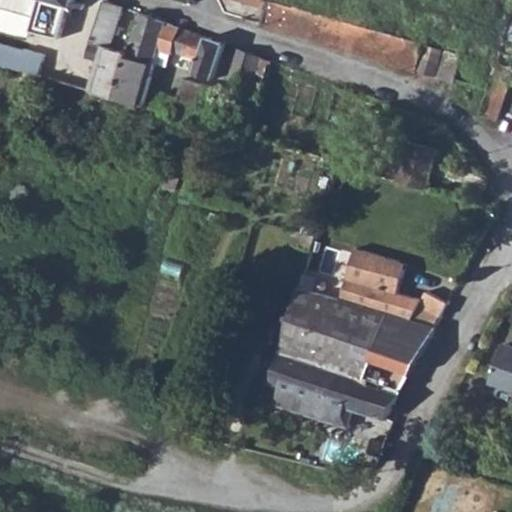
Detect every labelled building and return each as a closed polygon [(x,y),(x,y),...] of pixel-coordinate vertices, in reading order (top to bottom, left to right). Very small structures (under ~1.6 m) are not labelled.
[(70,5),(73,6),(74,0),(0,0),(0,26),(32,36),(33,32),(60,40),(70,5)] [(444,0),(443,7),(509,27),(511,22),(511,19),(511,18),(452,0),(444,0)] [(95,70),(89,90),(117,98),(130,55),(130,54),(111,48),(123,6),(106,1),(103,9),(92,44),(102,47),(95,70)] [(302,15),(297,34),(421,72),(428,46),(358,24),(305,6),(302,15)] [(266,9),(263,23),(294,33),(298,17),(266,9)] [(130,54),(130,55),(155,63),(156,60),(169,63),(173,52),(181,27),(143,12),(130,54)] [(181,27),(173,52),(186,57),(193,31),(181,27)] [(193,31),(186,57),(201,62),(208,37),(193,31)] [(200,66),(197,74),(214,79),(224,43),(208,37),(201,62),(200,66)] [(511,39),(506,38),(500,64),(511,67),(511,39)] [(428,46),(421,72),(435,76),(443,49),(428,46)] [(0,47),(0,63),(20,69),(26,52),(25,51),(18,48),(10,50),(0,47)] [(241,49),(229,91),(243,97),(255,54),(241,49)] [(448,50),(441,78),(456,82),(464,55),(448,50)] [(243,97),(232,132),(250,137),(264,87),(265,83),(267,76),(268,70),(272,60),(255,54),(243,97)] [(130,55),(117,98),(143,106),(155,63),(130,55)] [(472,59),(465,81),(484,88),(491,66),(472,59)] [(497,79),(496,80),(511,84),(511,83),(511,67),(500,64),(497,79)] [(81,65),(75,86),(89,90),(95,70),(81,65)] [(267,76),(265,83),(282,88),(286,89),(289,76),(278,73),(277,79),(267,76)] [(164,90),(153,109),(218,128),(229,91),(185,79),(179,98),(164,90)] [(492,91),(483,113),(497,120),(511,84),(496,80),(492,91)] [(265,83),(264,87),(281,92),(282,88),(265,83)] [(377,167),(374,173),(428,188),(440,149),(411,140),(403,166),(384,160),(381,167),(377,167)] [(336,190),(329,208),(338,211),(345,193),(336,190)] [(182,194),(180,200),(190,203),(192,197),(182,194)] [(296,231),(292,245),(315,251),(319,238),(296,231)] [(357,247),(342,298),(404,316),(437,325),(443,315),(421,304),(424,298),(400,291),(407,267),(399,265),(401,260),(357,247)] [(301,286),(282,351),(404,390),(437,325),(404,316),(342,298),(303,287),(301,286)] [(428,290),(421,304),(443,315),(450,301),(428,290)] [(495,383),(511,388),(511,347),(508,346),(495,383)] [(282,351),(272,383),(283,386),(278,404),(351,425),(358,408),(390,417),(404,390),(282,351)] [(173,425),(190,432),(201,403),(185,396),(173,425)]
